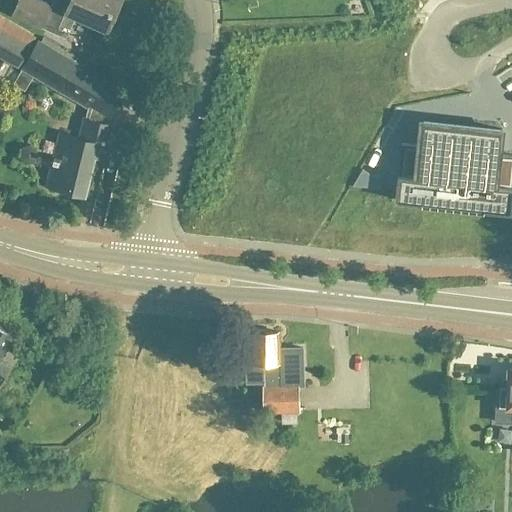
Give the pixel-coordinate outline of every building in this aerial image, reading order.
[(111,14),(116,0),(70,0),(69,2),(63,0),(53,0),(51,8),(33,0),(18,0),(12,17),(56,36),(65,15),(107,33),(114,16),(111,14)] [(0,58),(18,69),(30,48),(0,31),(0,32),(0,58)] [(85,120),(107,125),(109,118),(123,94),(37,44),(23,68),(89,107),(85,120)] [(107,125),(85,120),(80,140),(63,136),(57,159),(53,158),(52,163),(53,163),(53,166),(41,164),(40,165),(52,168),(48,184),(82,192),(91,154),(106,157),(113,127),(107,125)] [(400,145),(394,202),(511,214),(511,204),(511,157),(498,156),(501,132),(422,123),(420,147),(400,145)] [(13,337),(14,337),(0,328),(0,384),(9,369),(8,369),(0,364),(0,358),(13,337)] [(250,359),(253,361),(253,364),(263,364),(264,386),(263,386),(264,413),(299,412),(298,387),(298,376),(302,376),(302,350),(278,351),(278,334),(265,334),(262,332),(256,332),(254,335),(252,335),(252,351),(250,354),(250,359)] [(511,367),(511,369),(507,369),(507,389),(499,388),(499,406),(496,406),(495,424),(511,424),(511,367)]
